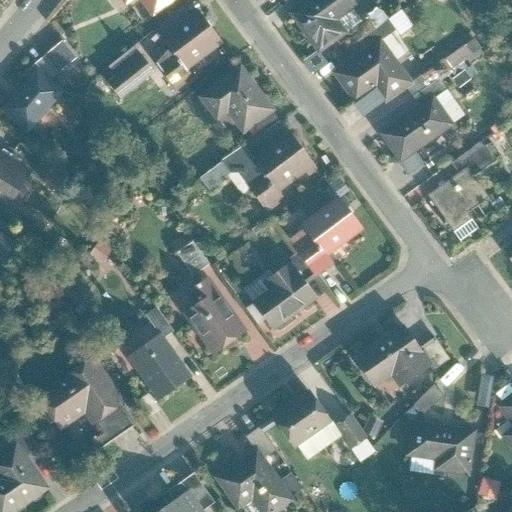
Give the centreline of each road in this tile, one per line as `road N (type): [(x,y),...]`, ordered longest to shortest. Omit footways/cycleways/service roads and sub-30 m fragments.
road 1 (residential): [(76,511),(433,263)]
road 2 (residential): [(433,263),(234,0)]
